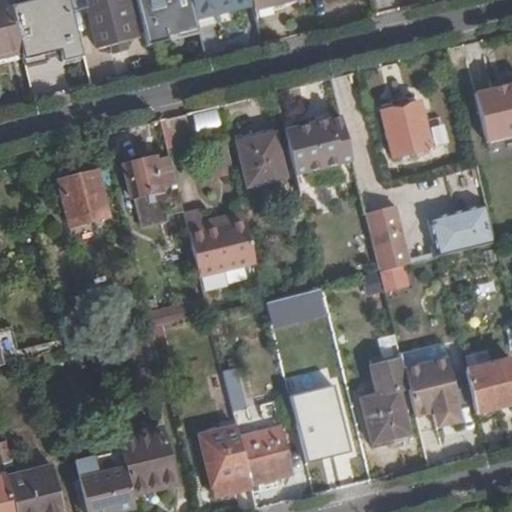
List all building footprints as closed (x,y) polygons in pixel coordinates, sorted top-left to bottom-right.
[(0,0),(0,57),(21,52),(18,38),(12,14),(8,0),(0,0)] [(68,0),(72,13),(91,8),(101,48),(135,38),(124,0),(68,0)] [(216,14),(253,5),(251,0),(189,0),(193,13),(214,7),(216,14)] [(251,0),(253,5),(254,9),(290,0),(251,0)] [(12,14),(18,38),(55,29),(49,5),(12,14)] [(214,7),(193,13),(195,25),(217,19),(216,14),(214,7)] [(511,135),(511,85),(477,94),(489,141),(511,135)] [(390,101),(392,109),(408,105),(406,97),(390,101)] [(408,105),(392,109),(381,111),(392,157),(430,148),(419,102),(408,105)] [(195,132),(220,128),(217,109),(192,113),(195,132)] [(282,130),(293,174),(351,159),(340,115),(307,123),(309,130),(294,134),(291,128),(282,130)] [(307,123),(291,128),(294,134),(309,130),(307,123)] [(285,178),(275,133),(236,142),(247,187),(285,178)] [(176,185),(170,160),(157,163),(156,158),(122,166),(130,199),(134,198),(141,229),(167,223),(165,210),(176,207),(171,186),(176,185)] [(293,174),(297,190),(355,175),(351,159),(293,174)] [(108,216),(97,173),(59,181),(70,225),(108,216)] [(364,212),(356,180),(343,183),(351,216),(364,213),(364,212)] [(374,253),(378,272),(411,264),(396,204),(364,212),(364,213),(374,253)] [(428,220),(437,257),(495,243),(486,205),(428,220)] [(200,209),(183,213),(199,276),(256,263),(245,221),(234,224),(205,231),(204,224),(200,209)] [(205,231),(234,224),(233,217),(204,224),(205,231)] [(495,250),(483,252),(486,264),(498,262),(495,250)] [(368,275),(378,272),(374,253),(363,255),(368,275)] [(378,272),(383,289),(407,283),(423,280),(436,277),(439,289),(444,288),(437,257),(411,264),(378,272)] [(423,280),(407,283),(412,301),(427,297),(423,280)] [(148,318),(150,329),(182,321),(180,309),(148,318)] [(0,365),(19,361),(17,349),(11,327),(0,330),(0,365)] [(93,343),(102,377),(159,363),(150,329),(93,343)] [(17,349),(19,361),(37,356),(56,352),(65,350),(62,338),(17,349)] [(56,352),(37,356),(39,367),(59,363),(56,352)] [(398,392),(407,390),(400,359),(369,367),(377,395),(359,399),(371,444),(409,435),(398,392)] [(446,359),(402,370),(414,418),(431,414),(434,429),(458,423),(455,408),(457,408),(457,405),(449,371),(446,359)] [(465,372),(474,413),(511,404),(511,366),(511,361),(465,372)] [(231,409),(244,408),(240,368),(227,369),(231,409)] [(457,405),(472,402),(463,368),(449,371),(457,405)] [(295,421),(303,456),(347,445),(338,411),(295,421)] [(238,438),(236,426),(198,435),(212,499),(251,489),(250,485),(238,438)] [(124,467),(131,496),(175,485),(162,428),(117,438),(124,467)] [(279,428),(238,438),(250,485),(290,476),(279,428)] [(0,442),(0,455),(3,467),(12,465),(6,441),(0,442)] [(13,511),(62,511),(58,492),(69,490),(63,464),(5,478),(13,511)] [(86,511),(120,511),(134,509),(131,496),(124,467),(79,478),(86,511)] [(0,511),(13,511),(5,478),(5,475),(0,475),(0,511)]
